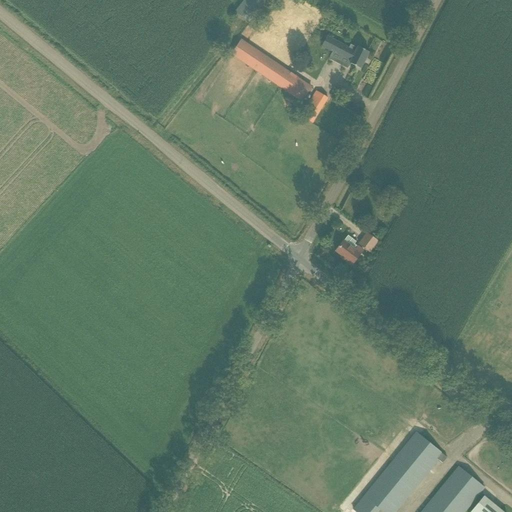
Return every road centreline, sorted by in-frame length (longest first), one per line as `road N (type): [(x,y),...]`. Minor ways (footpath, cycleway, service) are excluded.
road 1 (unclassified): [(305,257),(0,11)]
road 2 (unclassified): [(305,257),(439,0)]
road 3 (unclassified): [(167,511),(305,257)]
road 4 (unclassified): [(511,433),(305,257)]
